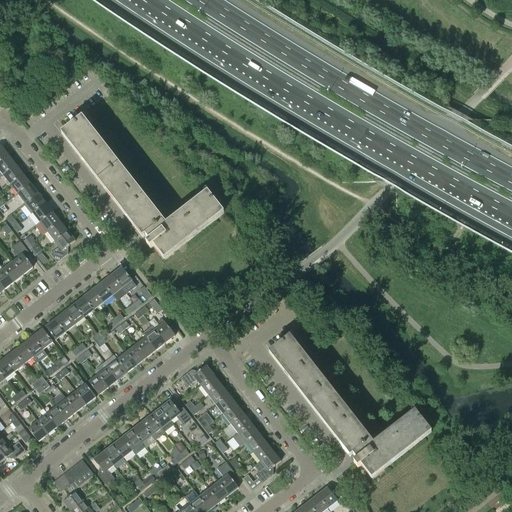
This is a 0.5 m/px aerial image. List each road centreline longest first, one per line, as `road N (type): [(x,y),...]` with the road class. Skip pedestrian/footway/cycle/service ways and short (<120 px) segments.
road 1 (motorway): [(149,0),(312,103),(511,212)]
road 2 (motorway): [(511,180),(205,0)]
road 3 (residential): [(0,337),(94,264),(99,251),(97,238),(0,124)]
road 4 (residential): [(20,482),(207,342)]
road 5 (residential): [(260,511),(309,474),(309,458),(207,342)]
